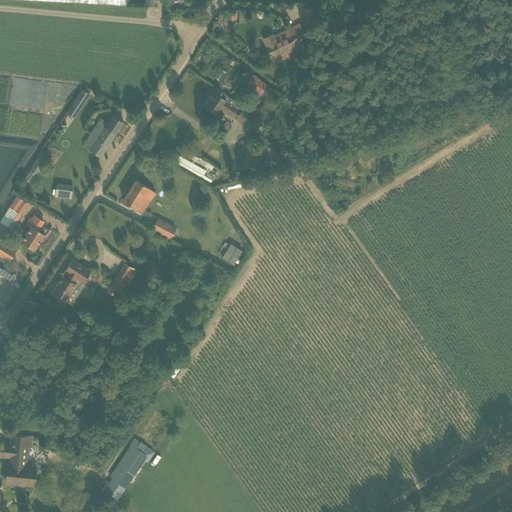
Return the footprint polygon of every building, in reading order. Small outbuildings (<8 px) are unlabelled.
[(315,7),(304,7),(304,25),(315,25),(315,7)] [(291,36),(276,43),(272,35),(263,39),(267,47),(266,47),(273,61),(278,58),(281,65),(296,58),(291,46),(306,39),(299,24),(288,29),(291,36)] [(275,88),(261,78),(259,79),(252,74),(244,85),(258,96),(259,95),(266,100),(275,88)] [(213,92),(204,105),(216,113),(220,108),(232,117),(238,109),(225,100),(221,97),(223,92),(214,86),(211,91),(213,92)] [(82,89),(67,112),(74,117),(89,94),(82,89)] [(357,105),(363,120),(372,117),(366,101),(357,105)] [(244,105),(237,114),(252,124),(259,116),(244,105)] [(83,145),(100,156),(123,122),(111,114),(106,122),(101,118),(83,145)] [(40,151),(36,158),(45,164),(47,166),(51,159),(40,151)] [(38,174),(42,169),(33,163),(29,168),(38,174)] [(135,208),(143,194),(148,188),(136,180),(122,200),(135,208)] [(207,190),(205,184),(198,186),(200,192),(207,190)] [(57,195),(69,196),(70,186),(58,185),(57,195)] [(12,229),(28,203),(17,196),(0,221),(10,228),(12,229)] [(31,226),(21,241),(34,249),(43,234),(37,230),(41,225),(30,218),(26,223),(31,226)] [(176,228),(158,218),(152,230),(171,239),(176,228)] [(15,250),(1,241),(0,240),(0,254),(9,260),(15,250)] [(233,265),(243,250),(231,242),(221,257),(233,265)] [(83,283),(90,271),(72,260),(66,270),(69,272),(65,278),(63,276),(53,292),(66,300),(76,285),(74,283),(76,278),(83,283)] [(115,296),(126,279),(119,275),(115,280),(117,281),(110,292),(115,296)] [(1,442),(0,450),(0,451),(0,456),(4,457),(3,463),(8,463),(6,478),(24,479),(24,483),(33,484),(35,465),(27,465),(28,446),(31,446),(32,436),(11,434),(10,443),(1,442)] [(116,499),(140,464),(144,459),(148,461),(154,452),(135,439),(110,476),(113,478),(104,491),(116,499)] [(495,465),(503,482),(511,479),(503,461),(495,465)] [(480,480),(486,492),(495,488),(489,476),(480,480)] [(471,504),(479,499),(475,492),(467,497),(471,504)] [(444,499),(449,511),(458,511),(459,511),(453,495),(444,499)]
